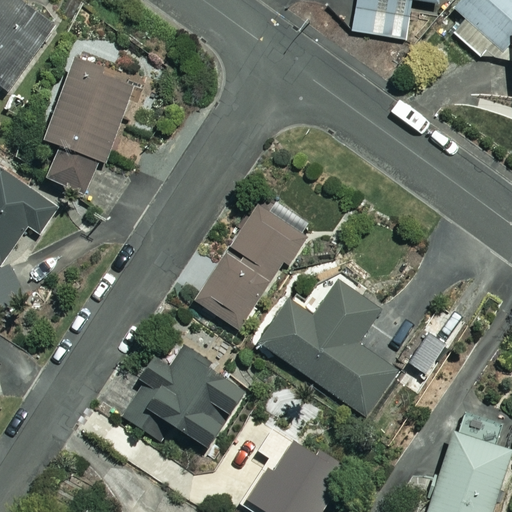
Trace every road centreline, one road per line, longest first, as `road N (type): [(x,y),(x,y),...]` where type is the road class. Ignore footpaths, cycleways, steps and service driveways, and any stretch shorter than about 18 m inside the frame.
road 1 (residential): [(0,494),(285,58)]
road 2 (residential): [(285,58),(511,225)]
